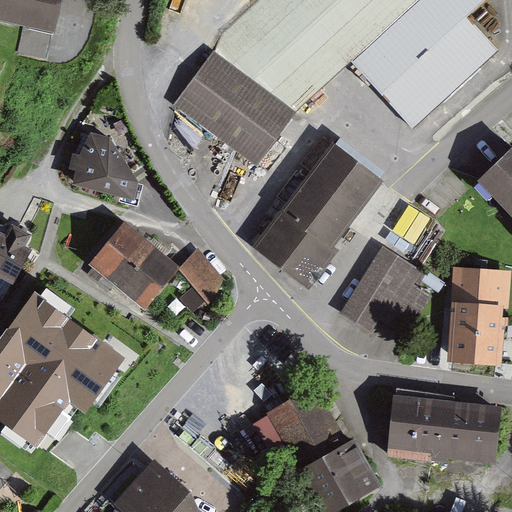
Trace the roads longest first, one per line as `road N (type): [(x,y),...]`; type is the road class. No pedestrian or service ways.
road 1 (residential): [(266,294),(214,236),(149,134),(131,93),(136,0)]
road 2 (residential): [(266,294),(70,511)]
road 3 (residential): [(301,332),(333,359),(368,373),(511,395)]
